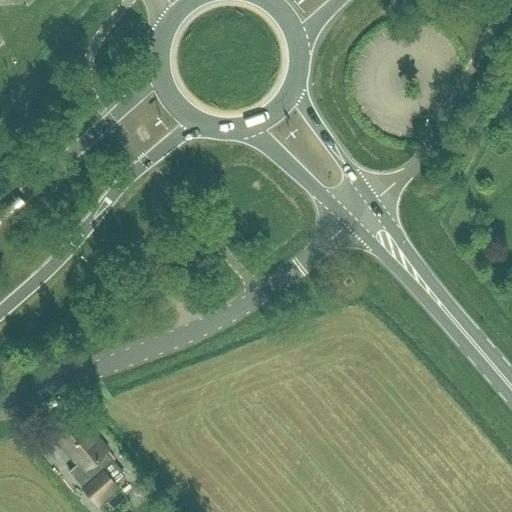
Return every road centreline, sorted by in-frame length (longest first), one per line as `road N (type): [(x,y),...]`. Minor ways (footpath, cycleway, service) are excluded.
road 1 (unclassified): [(0,412),(233,316),(351,229)]
road 2 (trunk): [(0,312),(112,195),(197,126)]
road 3 (trunk): [(156,72),(0,217)]
road 4 (primary): [(245,130),(351,229)]
road 5 (primary): [(375,207),(293,89)]
road 6 (primary): [(511,388),(425,287)]
